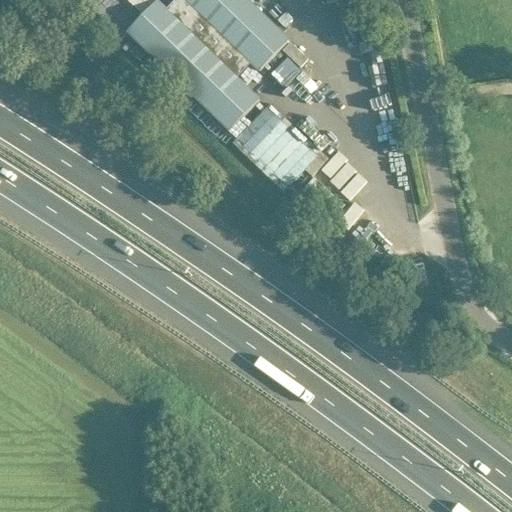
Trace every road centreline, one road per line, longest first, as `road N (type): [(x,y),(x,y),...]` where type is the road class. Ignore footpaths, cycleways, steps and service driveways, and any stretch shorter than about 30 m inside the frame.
road 1 (motorway): [(511,472),(262,283),(0,105)]
road 2 (motorway): [(0,175),(233,329),(472,511)]
road 3 (unclassified): [(511,347),(473,310),(459,269),(403,0)]
road 4 (unknown): [(452,238),(408,219),(359,165),(322,39),(295,0)]
